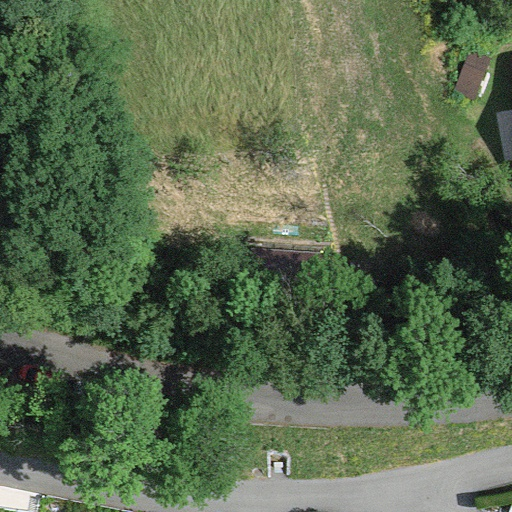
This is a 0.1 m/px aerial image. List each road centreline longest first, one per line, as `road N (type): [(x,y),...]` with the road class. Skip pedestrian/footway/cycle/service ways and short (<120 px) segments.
road 1 (residential): [(0,348),(27,363),(180,401),(395,413),(511,393)]
road 2 (residential): [(0,480),(24,488),(221,498),(387,492),(511,467)]
